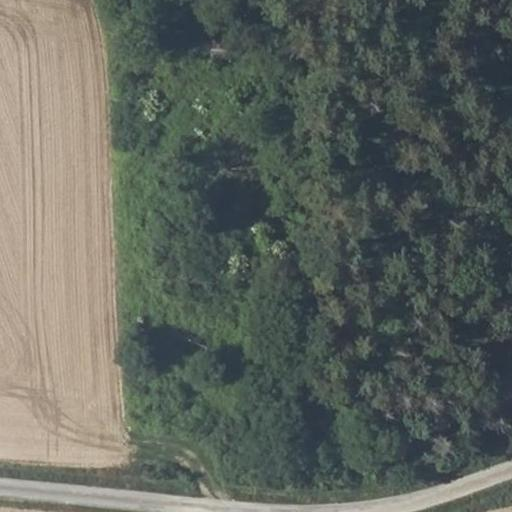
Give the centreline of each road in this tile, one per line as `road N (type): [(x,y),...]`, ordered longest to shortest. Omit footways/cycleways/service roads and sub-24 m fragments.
road 1 (unclassified): [(0,487),(234,511)]
road 2 (unclassified): [(368,511),(428,502),(511,470)]
